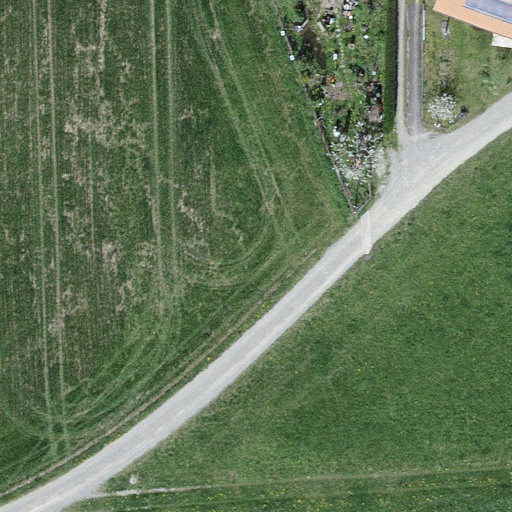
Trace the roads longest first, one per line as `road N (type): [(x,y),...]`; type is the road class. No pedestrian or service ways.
road 1 (unclassified): [(511,123),(472,143),(84,487),(26,511)]
road 2 (track): [(84,487),(511,467)]
